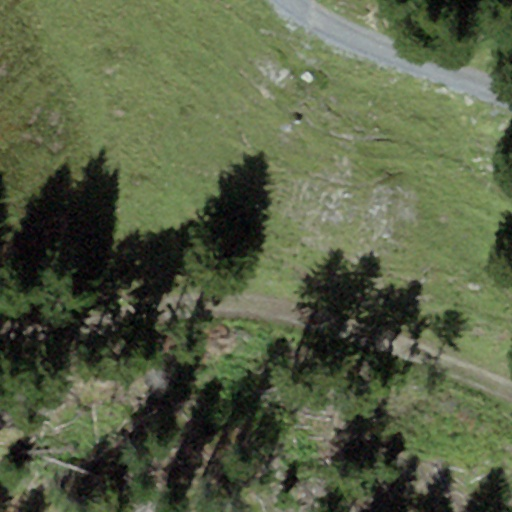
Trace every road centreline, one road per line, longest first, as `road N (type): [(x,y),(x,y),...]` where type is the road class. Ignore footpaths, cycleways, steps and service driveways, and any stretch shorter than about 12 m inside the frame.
road 1 (track): [(511,396),(250,311),(82,314),(0,303)]
road 2 (track): [(284,0),(345,55),(511,107)]
